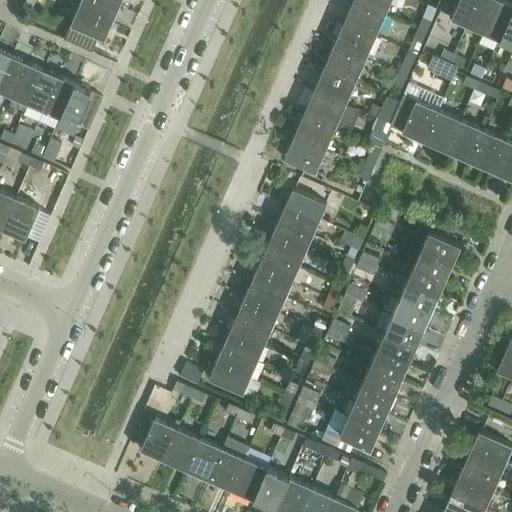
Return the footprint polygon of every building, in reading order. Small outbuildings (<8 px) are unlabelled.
[(119,6),(104,0),(81,0),(78,7),(112,22),(119,6)] [(355,0),(353,0),(344,21),(376,35),(385,13),(355,0)] [(355,0),(385,13),(391,0),(355,0)] [(444,0),(440,10),(453,15),(459,0),(444,0)] [(452,17),(468,24),(478,0),(459,0),(453,15),(452,17)] [(497,0),(478,0),(468,24),(484,31),(497,0)] [(497,0),(484,31),(479,43),(494,49),(499,38),(511,8),(511,3),(504,0),(497,0)] [(112,22),(78,7),(71,23),(105,38),(112,22)] [(511,8),(499,38),(511,43),(511,8)] [(423,16),(418,28),(426,31),(431,20),(423,16)] [(344,21),(334,44),(366,58),(376,35),(344,21)] [(426,31),(418,28),(413,39),(421,42),(426,31)] [(334,44),(324,67),(356,81),(366,58),(334,44)] [(0,81),(12,54),(0,48),(0,81)] [(444,50),(440,58),(451,63),(455,55),(444,50)] [(28,61),(12,54),(0,81),(0,89),(13,95),(28,61)] [(465,60),(455,55),(451,63),(458,66),(462,68),(465,60)] [(440,58),(434,71),(452,79),(456,70),(458,66),(451,63),(440,58)] [(44,68),(28,61),(13,95),(29,102),(44,68)] [(403,61),(398,72),(406,76),(411,65),(403,61)] [(471,72),(482,77),(486,69),(474,64),(471,72)] [(324,67),(314,89),(346,103),(356,81),(324,67)] [(59,75),(44,68),(29,102),(44,109),(59,75)] [(496,73),(486,69),(482,77),(493,81),(496,73)] [(406,76),(398,72),(393,83),(401,87),(406,76)] [(75,82),(59,75),(44,109),(60,116),(75,82)] [(463,83),(474,88),(478,80),(466,75),(463,83)] [(503,86),(511,89),(511,80),(506,78),(503,86)] [(488,85),(478,80),(474,88),(485,93),(488,85)] [(91,89),(75,82),(60,116),(76,123),(91,89)] [(336,125),(346,103),(314,89),(305,111),(336,125)] [(395,111),(390,122),(403,128),(416,98),(403,93),(399,101),(395,111)] [(382,107),(378,117),(390,122),(395,111),(399,101),(387,96),(382,107)] [(402,130),(425,140),(439,108),(416,98),(403,128),(402,130)] [(461,118),(439,108),(425,140),(447,150),(461,118)] [(326,147),(336,125),(305,111),(295,133),(326,147)] [(390,122),(378,117),(373,127),(385,133),(390,122)] [(484,128),(461,118),(447,150),(470,160),(484,128)] [(484,128),(470,160),(493,170),(507,138),(484,128)] [(1,138),(11,142),(15,134),(4,130),(1,138)] [(316,171),(326,147),(295,133),(284,157),(316,171)] [(26,139),(15,134),(11,142),(22,147),(26,139)] [(511,140),(507,138),(493,170),(511,178),(511,140)] [(32,152),(42,156),(46,148),(35,143),(32,152)] [(57,153),(46,148),(42,156),(54,161),(57,153)] [(29,165),(33,157),(22,152),(18,161),(29,165)] [(369,154),(365,164),(373,168),(377,158),(369,154)] [(44,162),(33,157),(29,165),(40,170),(44,162)] [(373,168),(365,164),(360,176),(368,179),(373,168)] [(293,186),(286,203),(320,218),(327,202),(293,186)] [(16,196),(0,188),(0,226),(2,227),(16,196)] [(40,206),(16,196),(2,227),(26,238),(40,206)] [(286,203),(279,218),(313,234),(320,218),(286,203)] [(396,224),(378,217),(374,225),(392,233),(396,224)] [(279,218),(272,235),(306,250),(313,234),(279,218)] [(359,223),(355,233),(363,237),(367,226),(359,223)] [(392,233),(374,225),(371,232),(389,240),(392,233)] [(430,228),(422,246),(453,259),(461,242),(430,228)] [(363,237),(355,233),(350,244),(358,248),(363,237)] [(272,235),(265,250),(299,265),(306,250),(272,235)] [(408,240),(402,254),(416,260),(415,262),(446,276),(453,259),(422,246),(408,240)] [(265,250),(258,266),(292,281),(299,265),(265,250)] [(381,259),(363,250),(360,258),(378,266),(381,259)] [(346,254),(341,265),(349,269),(354,257),(346,254)] [(378,266),(360,258),(356,266),(374,274),(378,266)] [(446,276),(415,262),(407,279),(439,293),(446,276)] [(349,269),(341,265),(336,276),(344,279),(349,269)] [(258,266),(251,282),(285,297),(292,281),(258,266)] [(439,293),(407,279),(399,297),(431,311),(439,293)] [(251,282),(244,298),(278,313),(285,297),(251,282)] [(367,292),(348,283),(345,292),(363,300),(367,292)] [(332,286),(327,296),(335,300),(340,289),(332,286)] [(335,300),(327,296),(322,307),(330,311),(335,300)] [(431,311),(399,297),(392,313),(424,327),(431,311)] [(244,298),(238,313),(272,328),(278,313),(244,298)] [(341,301),(338,308),(350,313),(353,307),(341,301)] [(238,313),(231,328),(265,343),(272,328),(238,313)] [(424,327),(392,313),(385,330),(416,344),(424,327)] [(318,317),(313,328),(321,332),(326,320),(318,317)] [(352,325),(333,317),(330,326),(348,334),(352,325)] [(348,334),(330,326),(327,333),(345,341),(348,334)] [(231,328),(223,345),(257,360),(265,343),(231,328)] [(321,332),(313,328),(309,339),(317,342),(321,332)] [(416,344),(385,330),(378,347),(409,360),(416,344)] [(511,334),(497,368),(511,375),(511,334)] [(223,345),(216,361),(251,376),(257,360),(223,345)] [(409,360),(378,347),(370,364),(401,378),(409,360)] [(304,349),(300,359),(308,363),(312,352),(304,349)] [(337,359),(318,351),(315,359),(333,367),(337,359)] [(308,363),(300,359),(295,370),(303,374),(308,363)] [(333,367),(315,359),(312,367),(329,375),(333,367)] [(243,392),(251,376),(216,361),(209,377),(243,392)] [(401,378),(370,364),(363,380),(394,394),(401,378)] [(394,394),(363,380),(356,396),(387,410),(394,394)] [(290,381),(286,391),(294,395),(298,384),(290,381)] [(181,390),(191,395),(195,387),(185,382),(181,390)] [(321,393),(303,385),(300,393),(318,401),(321,393)] [(206,392),(195,387),(191,395),(203,400),(206,392)] [(294,395),(286,391),(281,403),(289,406),(294,395)] [(318,401),(300,393),(296,401),(315,409),(318,401)] [(492,395),(488,403),(499,407),(502,399),(492,395)] [(387,410),(356,396),(348,414),(379,428),(387,410)] [(511,408),(511,403),(502,399),(499,407),(510,412),(511,408)] [(236,417),(240,409),(229,404),(225,412),(236,417)] [(247,421),(250,413),(240,409),(236,417),(247,421)] [(379,428),(348,414),(340,432),(371,446),(379,428)] [(141,448),(164,458),(178,426),(155,416),(141,448)] [(270,431),(280,435),(284,427),(274,423),(270,431)] [(200,436),(178,426),(164,458),(187,468),(200,436)] [(296,432),(284,427),(280,435),(292,440),(296,432)] [(511,443),(479,429),(472,446),(506,461),(511,447),(511,443)] [(223,446),(200,436),(187,468),(209,478),(223,446)] [(315,450),(326,455),(329,447),(319,442),(315,450)] [(232,488),(246,456),(223,446),(209,478),(232,488)] [(472,446),(465,461),(499,476),(506,461),(472,446)] [(341,452),(329,447),(326,455),(337,460),(341,452)] [(267,465),(246,456),(232,488),(253,497),(267,465)] [(343,456),(340,463),(347,466),(350,459),(343,456)] [(375,467),(364,462),(352,457),(346,469),(358,475),(360,470),(371,475),(375,467)] [(465,461),(458,477),(492,492),(499,476),(465,461)] [(289,475),(267,465),(253,497),(275,507),(289,475)] [(300,511),(312,485),(289,475),(275,507),(286,511),(300,511)] [(458,477),(451,493),(485,508),(492,492),(458,477)] [(355,511),(358,506),(364,492),(341,482),(335,495),(327,511),(355,511)] [(327,511),(335,495),(312,485),(300,511),(327,511)] [(451,493),(444,508),(452,511),(483,511),(485,508),(451,493)]
